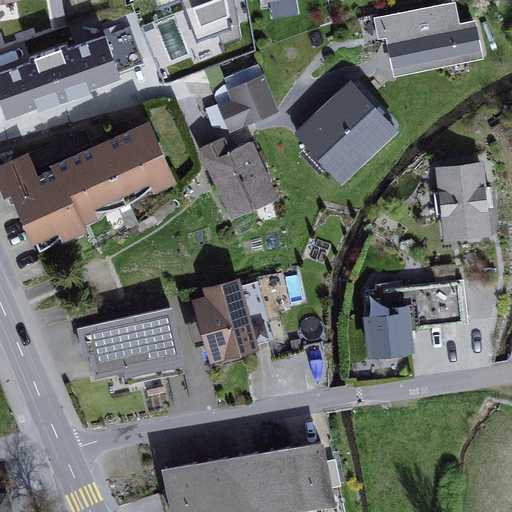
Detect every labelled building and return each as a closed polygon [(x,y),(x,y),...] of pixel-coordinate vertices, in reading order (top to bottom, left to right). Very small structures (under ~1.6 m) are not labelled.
[(144,0),(147,6),(142,8),(144,11),(146,18),(151,16),(159,36),(211,16),(205,0),(144,0)] [(259,0),(261,9),(297,3),(296,0),(259,0)] [(451,16),(456,15),(454,3),(444,5),(446,17),(451,16)] [(389,41),(395,69),(480,51),(474,24),(458,27),(456,15),(451,16),(446,17),(444,5),(377,19),(379,32),(383,31),(387,30),(389,41)] [(381,43),(389,41),(387,30),(383,31),(379,32),(381,43)] [(71,90),(72,92),(108,80),(94,41),(68,50),(67,45),(31,58),(32,62),(7,71),(21,111),(40,104),(39,101),(71,90)] [(395,69),(396,75),(481,58),(480,51),(395,69)] [(226,78),(231,90),(220,95),(223,103),(207,109),(213,125),(227,129),(276,109),(258,65),(226,78)] [(346,123),(358,135),(382,111),(354,82),(344,93),(338,86),(329,95),(324,90),(314,99),(310,104),(298,93),(287,104),(326,143),(346,123)] [(310,104),(314,99),(303,88),(298,93),(310,104)] [(495,128),(498,134),(508,128),(505,122),(495,128)] [(169,170),(148,123),(102,144),(53,166),(55,169),(38,177),(61,226),(77,219),(78,222),(80,222),(80,221),(75,212),(91,205),(93,210),(110,208),(127,202),(141,194),(154,182),(152,177),(169,170)] [(385,139),(397,149),(405,140),(394,129),(385,139)] [(202,147),(232,213),(274,194),(250,142),(228,152),(222,138),(202,147)] [(54,240),(64,231),(61,226),(38,177),(28,154),(0,167),(0,180),(6,194),(13,190),(19,202),(40,249),(54,240)] [(447,236),(488,231),(486,208),(483,187),(481,164),(439,169),(442,191),(434,192),(437,214),(444,213),(447,236)] [(156,186),(173,179),(169,170),(152,177),(154,182),(156,186)] [(486,208),(493,207),(491,186),(483,187),(486,208)] [(11,206),(19,202),(13,190),(6,194),(11,206)] [(80,221),(95,214),(93,210),(91,205),(75,212),(80,221)] [(65,235),(81,228),(78,222),(77,219),(61,226),(64,231),(65,235)] [(436,283),(455,281),(454,266),(435,268),(436,283)] [(212,358),(256,347),(255,344),(239,286),(238,280),(206,289),(209,298),(197,301),(202,319),(208,342),(212,358)] [(255,344),(275,339),(259,280),(239,286),(255,344)] [(441,324),(468,321),(464,288),(456,288),(455,281),(436,283),(441,324)] [(410,348),(408,328),(441,324),(436,283),(409,286),(410,291),(405,291),(404,287),(366,291),(366,308),(371,353),(410,348)] [(97,313),(94,299),(66,305),(70,320),(97,313)] [(154,378),(151,363),(182,356),(171,307),(79,328),(85,355),(91,353),(96,376),(126,369),(129,384),(154,378)] [(196,345),(208,342),(202,319),(190,322),(196,345)] [(323,344),(305,348),(312,375),(329,371),(323,344)] [(154,378),(185,371),(182,356),(151,363),(154,378)] [(330,440),(290,448),(302,505),(301,505),(302,507),(306,506),(334,500),(332,493),(330,484),(339,483),(330,440)] [(302,505),(290,448),(290,446),(259,453),(258,453),(271,510),(270,510),(270,511),(286,508),(301,505),(302,505)] [(271,510),(258,453),(259,453),(259,451),(228,458),(227,458),(238,511),(262,511),(270,510),(271,510)] [(238,511),(227,458),(228,458),(228,457),(197,463),(196,463),(206,511),(238,511)] [(206,511),(196,463),(197,463),(197,462),(165,468),(173,511),(206,511)] [(342,511),(338,492),(332,493),(334,500),(306,506),(307,511),(342,511)] [(0,494),(0,511),(11,511),(7,493),(0,494)]
